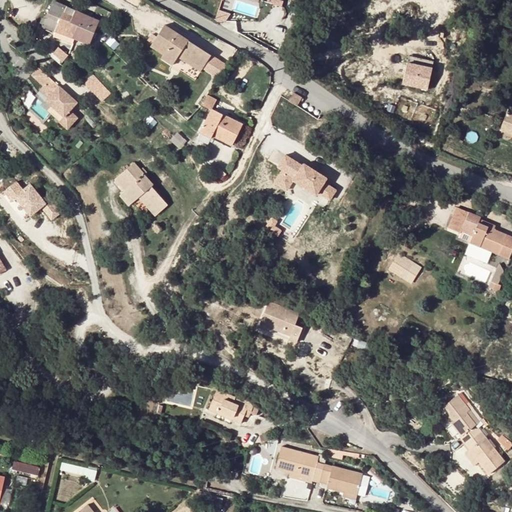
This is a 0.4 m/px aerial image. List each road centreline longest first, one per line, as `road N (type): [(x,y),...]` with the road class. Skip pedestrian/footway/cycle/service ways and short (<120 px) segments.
road 1 (residential): [(318,412),(203,356),(135,342),(97,316),(86,319),(79,336),(107,388),(95,397),(47,378),(0,323)]
road 2 (unclassified): [(511,196),(411,156),(165,0)]
road 3 (residential): [(318,412),(367,438),(444,511)]
